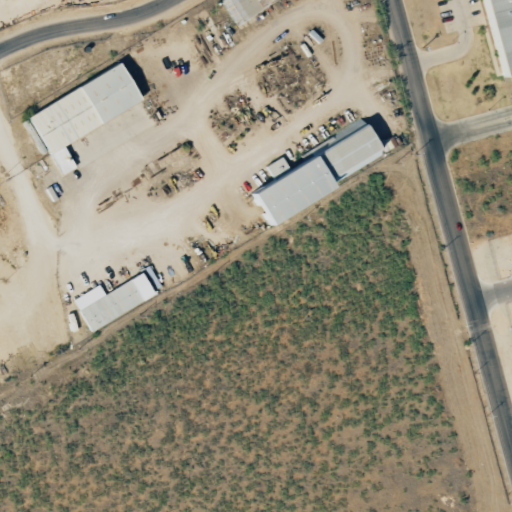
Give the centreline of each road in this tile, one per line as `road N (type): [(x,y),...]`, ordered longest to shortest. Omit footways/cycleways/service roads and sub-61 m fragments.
road 1 (residential): [(392,0),(511,438)]
road 2 (tertiary): [(0,52),(39,33),(162,0)]
